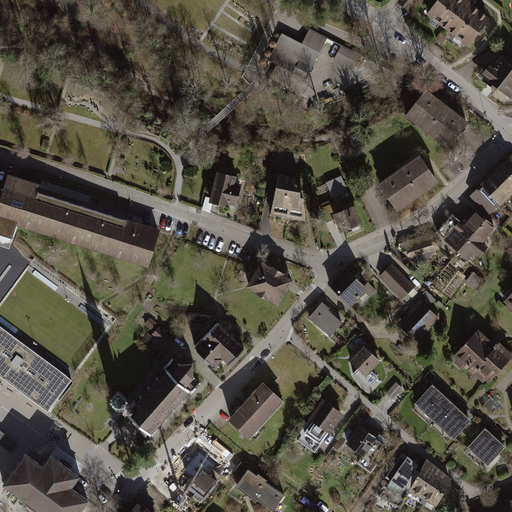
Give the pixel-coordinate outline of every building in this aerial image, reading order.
[(399,0),(397,3),(408,12),(415,0),(399,0)] [(434,0),(425,12),(467,44),(488,17),(473,5),(476,1),(475,0),(434,0)] [(291,37),(280,32),(266,59),(304,78),(325,37),(307,28),(300,42),(291,37)] [(445,37),(438,32),(434,38),(441,43),(445,37)] [(340,44),(332,59),(351,69),(359,54),(340,44)] [(511,98),(511,63),(502,56),(494,66),(488,62),(477,74),(511,100),(511,98)] [(467,123),(425,95),(408,118),(449,148),(467,123)] [(442,182),(423,155),(382,183),(401,211),(442,182)] [(511,155),(502,166),(511,175),(511,155)] [(501,165),(479,185),(481,187),(500,206),(501,207),(511,196),(511,175),(502,166),(501,165)] [(237,208),(243,176),(219,171),(213,204),(237,208)] [(5,178),(2,189),(0,187),(0,245),(9,248),(13,235),(17,222),(150,262),(160,228),(136,221),(126,217),(126,219),(124,218),(37,191),(39,184),(7,173),(5,178)] [(304,178),(279,175),(273,216),(307,222),(304,178)] [(341,177),(327,183),(332,195),(347,189),(341,177)] [(500,206),(481,187),(470,197),(489,216),(500,206)] [(356,202),(332,211),(341,236),(365,227),(356,202)] [(452,214),(436,234),(457,253),(468,262),(475,254),(480,259),(488,249),(482,244),(484,242),(496,231),(474,209),(462,222),(452,214)] [(432,233),(401,244),(402,253),(410,261),(438,250),(432,233)] [(270,269),(260,264),(246,289),(256,294),(254,296),(266,303),(267,300),(276,306),(279,307),(293,282),(284,277),(285,275),(271,267),(270,269)] [(392,265),(379,277),(402,300),(414,288),(392,265)] [(327,285),(351,308),(365,293),(370,299),(377,292),(368,283),(364,287),(345,267),(327,285)] [(487,284),(474,273),(465,283),(479,293),(487,284)] [(421,301),(397,325),(415,343),(440,319),(421,301)] [(330,310),(322,303),(309,319),(331,338),(344,323),(328,311),(330,310)] [(231,334),(218,321),(194,346),(205,356),(217,367),(224,359),(225,360),(228,364),(245,346),(231,334)] [(170,344),(175,338),(161,326),(156,332),(170,344)] [(478,331),(453,358),(456,360),(453,364),(462,372),(464,368),(483,384),(485,381),(488,384),(511,357),(511,354),(496,341),(494,339),(492,342),(478,331)] [(0,334),(0,378),(50,413),(69,385),(70,384),(72,382),(0,334)] [(363,346),(347,360),(357,371),(352,375),(367,391),(379,379),(372,372),(380,363),(363,346)] [(171,372),(167,368),(128,412),(138,421),(151,433),(191,389),(186,385),(196,375),(181,361),(171,372)] [(396,381),(387,392),(394,399),(403,388),(396,381)] [(264,383),(230,421),(251,440),(286,402),(264,383)] [(433,383),(415,402),(454,438),(473,418),(467,414),(471,410),(460,401),(457,405),(449,397),(452,394),(442,384),(439,388),(433,383)] [(343,415),(322,401),(309,419),(331,434),(343,415)] [(468,446),(489,465),(507,445),(501,440),(505,436),(495,427),(491,431),(486,426),(468,446)] [(356,465),(371,475),(390,446),(360,427),(347,448),(361,457),(356,465)] [(0,431),(0,445),(8,452),(15,443),(0,431)] [(196,471),(203,476),(206,472),(221,453),(200,437),(183,460),(184,461),(193,468),(196,471)] [(42,466),(24,453),(1,485),(25,502),(24,503),(36,511),(80,511),(89,500),(72,487),(80,476),(64,464),(50,454),(42,466)] [(423,466),(407,457),(390,483),(409,492),(437,506),(452,480),(427,459),(423,466)] [(193,468),(184,461),(172,476),(181,483),(193,468)] [(250,466),(236,485),(256,498),(257,496),(274,508),(284,493),(265,480),(267,478),(250,466)] [(196,471),(193,468),(181,483),(184,485),(196,471)] [(184,485),(202,501),(218,481),(206,472),(203,476),(196,471),(184,485)] [(511,511),(511,495),(499,498),(500,507),(484,511),(511,511)] [(151,511),(140,502),(132,511),(151,511)]
